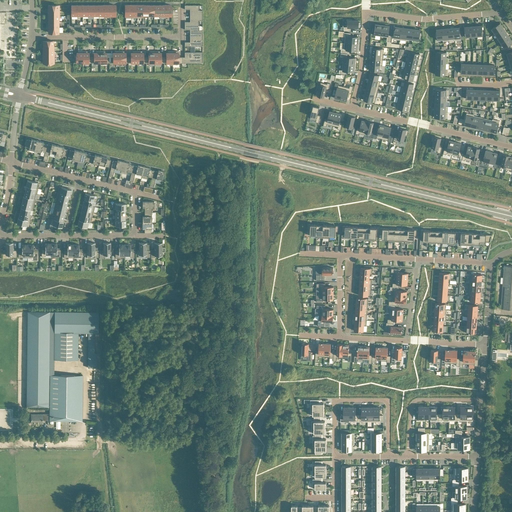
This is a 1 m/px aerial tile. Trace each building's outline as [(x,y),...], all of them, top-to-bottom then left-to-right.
[(190,9),(190,16),(203,16),(203,10),(199,10),(199,5),(185,5),(185,7),(185,9),(190,9)] [(185,22),(185,26),(199,26),(199,21),(203,21),(203,16),(190,16),(190,22),(185,22)] [(344,27),(342,27),(342,30),(344,30),(344,31),(351,31),(351,30),(350,30),(350,27),(360,27),(360,23),(359,23),(359,20),(352,20),(352,19),(347,19),(347,27),(344,27)] [(495,34),(503,28),(500,23),(492,29),(495,34)] [(374,35),(381,36),(383,25),(376,24),(374,35)] [(383,25),(381,36),(387,37),(387,42),(390,42),(391,36),(388,35),(389,26),(383,25)] [(190,30),(190,36),(203,36),(203,31),(199,31),(199,26),(185,26),(185,30),(190,30)] [(495,34),(498,38),(507,33),(503,28),(495,34)] [(420,30),(414,29),(413,40),(412,40),(412,41),(419,42),(419,37),(420,38),(421,36),(420,36),(421,33),(420,33),(420,30)] [(345,36),(345,43),(359,44),(359,43),(359,40),(358,39),(358,37),(350,36),(350,33),(344,33),(344,36),(345,36)] [(498,38),(501,43),(510,38),(507,33),(498,38)] [(185,46),(186,46),(189,46),(203,46),(203,36),(190,36),(190,42),(185,42),(185,46)] [(511,43),(511,41),(510,38),(501,43),(504,48),(511,43)] [(358,51),(359,44),(345,43),(344,49),(341,49),(341,52),(349,53),(349,50),(358,51)] [(83,63),(83,51),(78,51),(78,53),(77,53),(77,55),(73,55),(73,63),(83,63)] [(83,51),(83,63),(91,63),(91,57),(88,57),(88,53),(87,53),(87,51),(83,51)] [(91,63),(100,63),(100,51),(95,51),(95,53),(94,53),(94,57),(91,57),(91,63)] [(105,51),(100,51),(100,63),(109,63),(109,57),(106,57),(106,53),(105,53),(105,51)] [(110,63),(119,63),(119,51),(115,51),(115,53),(113,53),(113,57),(110,57),(110,63)] [(128,63),(128,57),(125,57),(125,53),(124,53),(124,51),(119,51),(119,63),(128,63)] [(128,63),(137,63),(137,51),(132,51),(132,53),(131,53),(131,57),(128,57),(128,63)] [(142,51),(137,51),(137,63),(146,63),(146,57),(143,57),(143,53),(142,53),(142,51)] [(146,57),(146,63),(155,63),(155,51),(150,51),(150,53),(149,53),(149,57),(146,57)] [(160,51),(155,51),(155,63),(164,63),(164,57),(161,57),(161,53),(160,53),(160,51)] [(167,57),(164,57),(164,63),(172,63),(172,51),(168,51),(168,53),(167,53),(167,57)] [(181,63),(181,57),(178,57),(178,53),(177,53),(177,51),(172,51),(172,63),(181,63)] [(407,57),(409,57),(418,59),(420,54),(408,51),(407,57)] [(185,57),(181,57),(181,63),(202,63),(203,63),(203,52),(185,52),(185,57)] [(344,57),(344,64),(356,65),(356,58),(347,57),(347,54),(341,53),(341,57),(344,57)] [(403,61),(401,66),(404,67),(416,70),(417,65),(408,62),(403,61)] [(356,65),(344,64),(342,63),(342,70),(339,70),(339,73),(345,74),(346,71),(354,71),(354,69),(355,69),(355,66),(356,65)] [(403,72),(414,75),(416,70),(404,67),(403,72)] [(413,81),(414,75),(403,72),(402,78),(413,81)] [(378,81),(379,75),(370,73),(369,79),(378,81)] [(369,79),(367,84),(379,87),(380,81),(378,81),(369,79)] [(317,90),(315,95),(324,97),(326,89),(329,90),(331,84),(327,83),(327,84),(321,82),(319,90),(317,90)] [(335,98),(341,100),(344,86),(338,85),(339,84),(335,83),(334,89),(337,90),(335,98)] [(377,92),(379,87),(367,84),(366,89),(377,92)] [(349,88),(344,86),(341,100),(346,101),(348,93),(351,94),(353,86),(350,85),(349,88)] [(403,87),(401,86),(400,92),(411,95),(412,89),(403,87)] [(365,94),(376,97),(377,92),(366,89),(365,94)] [(411,95),(400,92),(398,97),(410,100),(411,95)] [(363,100),(375,103),(376,97),(365,94),(363,100)] [(397,102),(408,105),(410,100),(398,97),(397,102)] [(397,102),(396,108),(407,111),(408,105),(397,102)] [(320,107),(311,105),(310,110),(312,111),(310,118),(316,120),(315,122),(319,123),(321,116),(318,115),(320,107)] [(325,118),(323,126),(326,126),(327,124),(332,125),(336,112),(330,111),(328,119),(325,118)] [(341,114),(336,112),(332,125),(338,127),(337,129),(341,130),(342,123),(339,122),(341,114)] [(467,113),(464,124),(467,125),(471,126),(473,116),(474,116),(474,115),(467,113)] [(348,115),(345,128),(352,130),(351,134),(354,134),(356,126),(353,125),(355,117),(348,115)] [(473,116),(471,126),(474,127),(477,128),(480,117),(474,116),(473,116)] [(480,117),(477,128),(480,128),(484,129),(486,119),(480,117)] [(486,119),(484,129),(487,130),(490,131),(493,120),(492,120),(486,119)] [(493,120),(490,131),(493,132),(497,133),(499,121),(493,119),(492,120),(493,120)] [(357,128),(355,134),(359,134),(359,133),(365,135),(368,121),(367,121),(362,120),(360,128),(357,128)] [(373,138),(375,132),(371,131),(374,123),(368,121),(367,121),(368,121),(365,135),(370,136),(370,137),(373,138)] [(377,138),(382,139),(385,126),(380,124),(378,133),(375,132),(373,138),(376,139),(377,138)] [(391,127),(385,126),(382,139),(388,140),(387,141),(391,142),(392,136),(389,135),(391,127)] [(395,135),(393,144),(396,144),(397,141),(403,143),(403,141),(405,135),(407,136),(409,130),(400,128),(398,136),(395,135)] [(432,136),(431,141),(433,142),(431,150),(437,151),(437,152),(441,153),(442,147),(439,146),(441,138),(432,136)] [(35,151),(37,140),(31,139),(31,141),(27,140),(25,147),(29,148),(29,150),(35,151)] [(43,144),(44,142),(37,140),(35,151),(41,153),(41,151),(45,152),(47,145),(43,144)] [(444,148),(443,154),(446,155),(447,153),(452,155),(455,142),(449,140),(447,148),(444,148)] [(455,142),(452,155),(457,156),(457,157),(460,158),(462,152),(459,151),(461,143),(455,142)] [(45,152),(43,160),(47,161),(49,152),(55,154),(56,154),(58,145),(52,144),(51,146),(47,145),(45,152)] [(66,157),(68,150),(63,149),(64,147),(58,145),(56,154),(55,154),(55,156),(61,158),(62,156),(66,157)] [(474,147),(468,146),(466,154),(463,153),(462,160),(465,160),(465,159),(471,161),(474,147)] [(479,164),(481,158),(478,157),(480,149),(474,147),(471,161),(476,162),(475,165),(479,166),(479,164)] [(72,161),(78,162),(80,151),(74,149),(74,151),(70,150),(68,157),(72,158),(72,161)] [(489,165),(489,163),(489,162),(492,152),(486,150),(484,158),(481,158),(479,164),(483,165),(483,163),(489,165)] [(89,162),(90,155),(86,154),(87,152),(82,151),(80,151),(78,162),(84,164),(84,161),(89,162)] [(497,153),(492,152),(489,162),(489,163),(494,164),(493,167),(497,168),(498,162),(495,161),(497,153)] [(94,156),(90,155),(89,162),(99,165),(101,156),(95,154),(94,156)] [(498,162),(497,168),(500,169),(501,168),(506,169),(509,156),(503,154),(501,163),(498,162)] [(102,156),(101,156),(99,165),(109,167),(111,160),(106,159),(107,157),(102,156)] [(121,170),(123,161),(118,160),(117,162),(113,161),(109,176),(113,177),(115,169),(121,170)] [(127,172),(131,173),(133,166),(129,165),(130,163),(125,162),(123,161),(121,170),(121,172),(127,174),(127,172)] [(137,167),(133,166),(131,173),(129,181),(130,181),(133,182),(134,180),(134,179),(135,173),(136,174),(142,175),(144,166),(143,166),(138,165),(137,167)] [(148,177),(152,178),(153,171),(150,170),(150,168),(144,166),(142,175),(141,177),(147,179),(148,177)] [(158,172),(153,171),(152,178),(150,186),(153,187),(154,184),(155,178),(156,179),(162,180),(165,171),(158,170),(158,172)] [(29,180),(27,180),(26,186),(27,186),(37,188),(38,183),(31,181),(31,180),(29,180)] [(27,186),(26,186),(25,191),(36,194),(37,194),(38,188),(37,188),(27,186)] [(59,186),(58,192),(69,195),(70,195),(71,189),(70,189),(70,188),(68,188),(68,189),(59,186)] [(68,200),(69,195),(58,192),(56,198),(58,198),(68,200)] [(84,199),(94,201),(96,202),(97,196),(89,194),(89,193),(87,193),(86,193),(85,193),(84,199)] [(22,202),(34,205),(36,199),(34,199),(24,196),(22,202)] [(145,212),(152,212),(152,208),(154,208),(154,201),(142,201),(142,208),(145,208),(145,212)] [(21,208),(30,210),(33,210),(34,205),(22,202),(21,207),(21,208)] [(54,208),(65,211),(67,205),(56,203),(55,203),(54,208)] [(95,207),(92,206),(83,204),(82,209),(93,212),(95,207)] [(64,216),(65,211),(54,208),(53,213),(55,214),(64,216)] [(82,209),(80,214),(92,217),(93,212),(82,209)] [(142,216),(142,222),(152,222),(152,212),(145,212),(145,216),(142,216)] [(19,218),(30,221),(32,215),(29,215),(20,213),(19,218)] [(92,217),(80,214),(79,220),(88,222),(91,223),(92,217)] [(18,218),(17,224),(18,224),(18,225),(20,225),(29,227),(30,221),(19,218),(18,218)] [(50,224),(49,230),(56,230),(57,226),(58,226),(58,227),(61,227),(62,227),(63,221),(54,219),(51,218),(50,224)] [(79,220),(79,219),(77,225),(79,226),(78,226),(81,227),(81,226),(87,228),(88,222),(79,220)] [(152,233),(152,222),(142,222),(142,229),(145,229),(145,233),(152,233)] [(317,225),(307,224),(307,230),(310,230),(310,235),(316,235),(317,225)] [(329,236),(336,236),(336,232),(339,232),(339,226),(330,225),(329,236)] [(342,226),(342,238),(345,238),(345,237),(351,237),(352,227),(342,226)] [(371,228),(370,240),(376,241),(377,234),(380,234),(380,228),(370,227),(370,228),(371,228)] [(380,228),(380,234),(382,234),(382,239),(388,239),(389,239),(389,229),(389,228),(380,228)] [(408,230),(407,241),(414,241),(414,235),(417,235),(418,230),(408,229),(408,230)] [(430,231),(421,230),(420,236),(423,236),(423,242),(429,242),(430,242),(430,231)] [(455,238),(458,238),(458,232),(449,232),(448,243),(448,244),(455,245),(455,238)] [(458,232),(458,238),(461,238),(460,245),(467,245),(468,232),(458,232)] [(492,234),(480,234),(480,244),(485,244),(485,241),(490,241),(492,234)] [(13,257),(17,257),(17,250),(13,250),(13,243),(5,243),(5,255),(9,255),(10,255),(13,255),(13,257)] [(87,243),(87,255),(91,255),(92,255),(95,255),(95,257),(98,257),(98,250),(95,250),(95,243),(87,243)] [(103,250),(99,250),(99,257),(105,257),(105,255),(106,255),(107,255),(111,255),(111,243),(103,243),(103,250)] [(139,255),(142,255),(143,255),(146,255),(146,257),(150,257),(150,250),(147,250),(147,243),(139,243),(139,255)] [(151,250),(151,257),(155,257),(155,256),(158,256),(159,256),(162,256),(162,252),(165,252),(165,247),(162,247),(162,243),(154,243),(154,250),(151,250)] [(51,254),(51,244),(45,244),(45,250),(42,250),(42,257),(45,257),(45,254),(51,254)] [(57,244),(51,244),(51,254),(51,257),(60,257),(60,250),(57,250),(57,244)] [(22,251),(18,251),(18,258),(28,258),(28,245),(22,245),(22,251)] [(34,245),(28,245),(28,258),(33,258),(33,261),(38,261),(38,251),(34,251),(34,245)] [(64,258),(73,258),(73,245),(67,245),(67,251),(64,251),(64,258)] [(79,245),(73,245),(73,258),(83,258),(83,251),(79,251),(79,245)] [(125,256),(125,245),(119,245),(119,251),(115,251),(115,258),(125,258),(125,256)] [(131,245),(125,245),(125,256),(130,256),(130,258),(134,258),(134,251),(131,251),(131,245)] [(511,265),(504,265),(501,304),(501,309),(511,309),(511,300),(511,265)] [(320,274),(316,274),(316,281),(325,281),(325,274),(333,274),(333,272),(334,272),(334,271),(333,271),(333,268),(320,268),(320,274)] [(395,278),(408,279),(408,273),(406,273),(406,272),(405,272),(405,273),(400,272),(400,269),(391,268),(391,272),(395,272),(394,278),(395,278)] [(407,285),(408,279),(395,278),(395,283),(393,283),(392,287),(399,287),(399,284),(407,285)] [(320,287),(320,293),(334,293),(334,290),(334,289),(334,286),(325,286),(325,283),(316,283),(317,287),(320,287)] [(398,290),(399,287),(392,287),(390,286),(390,290),(393,290),(393,296),(406,297),(407,291),(404,291),(404,290),(403,290),(403,291),(398,290)] [(334,299),(334,293),(320,293),(320,299),(317,299),(317,302),(325,302),(325,299),(334,299)] [(395,305),(397,305),(398,302),(406,303),(407,297),(406,297),(393,296),(392,301),(389,301),(389,305),(395,305)] [(320,309),(320,314),(333,315),(333,309),(331,309),(331,308),(330,308),(330,309),(325,308),(325,305),(317,305),(316,308),(320,309)] [(389,314),(403,315),(403,312),(403,311),(403,309),(395,308),(395,305),(389,305),(389,308),(390,308),(389,314)] [(28,312),(27,407),(48,407),(49,332),(49,312),(28,312)] [(49,312),(49,332),(54,332),(78,333),(88,333),(94,332),(98,333),(98,312),(49,312)] [(318,320),(318,326),(324,326),(329,327),(329,324),(324,324),(324,321),(330,321),(333,321),(333,315),(320,314),(319,320),(318,320)] [(388,319),(387,323),(394,323),(394,320),(402,321),(403,315),(389,314),(389,319),(388,319)] [(386,323),(386,326),(388,326),(388,332),(388,335),(391,335),(392,333),(393,333),(393,334),(398,334),(398,333),(401,334),(402,330),(402,329),(402,327),(393,326),(394,323),(387,323),(386,323)] [(54,332),(54,360),(78,360),(78,333),(54,332)] [(319,356),(324,357),(325,343),(322,343),(321,342),(321,343),(319,343),(319,351),(315,351),(315,360),(318,360),(319,356)] [(301,346),(301,351),(302,351),(301,356),(308,357),(308,360),(311,360),(311,352),(308,352),(309,343),(307,343),(306,343),(302,343),(302,346),(301,346)] [(331,343),(325,343),(324,357),(330,357),(330,358),(333,358),(334,352),(330,352),(331,343)] [(333,358),(333,361),(337,361),(337,357),(343,358),(343,357),(343,344),(337,344),(337,352),(334,352),(333,358)] [(343,344),(343,357),(348,358),(348,361),(351,362),(352,353),(348,353),(349,348),(349,347),(349,344),(343,344)] [(363,360),(364,346),(358,346),(358,348),(357,348),(357,349),(358,349),(357,354),(354,354),(354,363),(357,363),(357,359),(363,360)] [(364,346),(363,360),(369,360),(368,363),(372,364),(372,361),(372,355),(369,355),(370,346),(366,346),(364,346)] [(372,361),(375,361),(376,360),(381,360),(382,347),(379,347),(378,346),(378,347),(376,347),(375,355),(372,355),(372,361)] [(392,355),(391,364),(395,364),(395,360),(401,361),(402,355),(403,350),(402,350),(402,347),(398,347),(398,346),(397,346),(397,347),(395,347),(395,355),(392,355)] [(382,347),(381,360),(387,361),(387,362),(390,362),(390,356),(387,356),(388,347),(382,347)] [(436,350),(436,349),(435,349),(435,350),(433,350),(431,350),(431,352),(430,363),(437,363),(437,367),(440,367),(440,358),(437,358),(438,350),(436,350)] [(445,363),(451,363),(451,350),(449,350),(449,349),(448,349),(445,349),(445,358),(442,358),(441,366),(445,366),(445,363)] [(457,350),(451,350),(451,363),(456,363),(456,366),(460,366),(460,358),(457,358),(457,350)] [(463,364),(469,364),(469,351),(464,350),(463,359),(460,358),(460,366),(459,367),(463,367),(463,364)] [(475,351),(469,351),(469,364),(474,364),(474,365),(478,366),(478,359),(475,359),(475,354),(476,354),(476,353),(475,353),(475,351)] [(43,415),(43,420),(50,420),(82,421),(83,375),(50,375),(50,415),(43,415)] [(319,400),(310,400),(310,409),(324,409),(324,403),(320,403),(319,403),(319,400)] [(431,418),(430,418),(430,421),(440,421),(440,414),(437,414),(437,406),(431,406),(431,418)] [(443,414),(440,414),(440,421),(449,421),(449,406),(443,406),(443,414)] [(455,406),(449,406),(449,421),(458,421),(458,414),(455,414),(455,406)] [(461,414),(458,414),(458,421),(467,421),(467,406),(461,406),(461,414)] [(344,415),(341,415),(341,422),(350,422),(350,407),(344,407),(344,415)] [(356,407),(350,407),(350,422),(359,422),(359,415),(356,415),(356,407)] [(362,415),(359,415),(359,422),(368,422),(368,407),(362,407),(362,415)] [(380,407),(374,407),(374,422),(383,422),(383,415),(380,415),(380,407)] [(324,409),(310,409),(310,415),(314,415),(314,418),(321,418),(321,415),(322,415),(324,415),(324,409)] [(43,420),(43,415),(43,414),(31,414),(31,423),(43,423),(43,420)] [(314,421),(311,421),(311,427),(325,427),(325,421),(322,421),(321,421),(321,418),(314,418),(314,421)] [(325,427),(311,427),(311,433),(315,433),(315,436),(322,436),(322,433),(323,433),(325,433),(325,427)] [(455,433),(453,433),(453,437),(455,437),(455,442),(470,443),(470,436),(462,436),(462,433),(455,433)] [(313,439),(313,445),(315,445),(326,445),(326,439),(323,439),(322,439),(322,436),(315,436),(313,436),(313,439)] [(326,445),(315,445),(315,454),(322,454),(322,451),(323,451),(326,451),(326,445)] [(315,464),(313,464),(313,470),(326,470),(326,464),(323,464),(322,464),(322,461),(315,461),(315,464)] [(326,470),(313,470),(313,476),(315,476),(315,479),(322,479),(322,476),(323,476),(326,476),(326,470)] [(468,480),(468,474),(454,474),(454,480),(452,480),(452,483),(459,483),(459,480),(468,480)] [(313,482),(313,488),(326,488),(326,482),(323,482),(322,482),(322,479),(315,479),(313,479),(313,482)] [(455,486),(455,492),(467,492),(467,486),(459,486),(459,483),(452,483),(452,486),(455,486)] [(467,498),(467,492),(455,492),(452,492),(452,498),(451,498),(451,501),(458,501),(458,498),(467,498)] [(451,501),(451,510),(466,510),(466,504),(458,504),(458,501),(451,501)]
